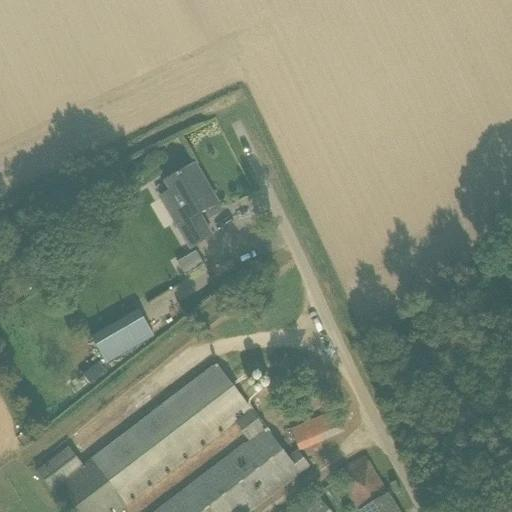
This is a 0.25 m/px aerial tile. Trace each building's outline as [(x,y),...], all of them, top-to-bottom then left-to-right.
[(212,238),(199,216),(218,205),(195,165),(165,183),(186,217),(176,223),(191,250),(212,238)] [(23,266),(54,246),(44,229),(12,249),(23,266)] [(198,252),(179,260),(190,286),(209,278),(198,252)] [(154,337),(139,311),(92,339),(107,364),(154,337)] [(217,366),(84,467),(69,448),(37,472),(52,492),(51,492),(66,511),(119,511),(235,424),(251,412),(252,411),(217,366)] [(298,452),(289,459),(266,430),(265,431),(251,412),(235,424),(250,443),(159,511),(250,511),(300,474),(310,467),(298,452)] [(335,413),(291,432),(299,450),(344,431),(335,413)] [(398,511),(388,495),(361,511),(398,511)] [(330,511),(318,496),(296,511),(330,511)]
